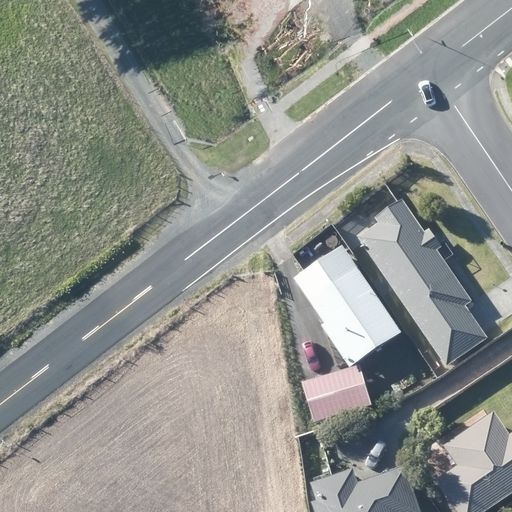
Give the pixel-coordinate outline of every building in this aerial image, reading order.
[(427,330),(451,364),(491,336),(468,305),(475,299),(439,248),(445,245),(433,229),(428,233),(404,200),(379,218),(383,224),(362,238),(427,330)] [(405,334),(407,332),(347,245),(299,278),(330,322),(327,324),(356,367),(405,334)] [(318,422),(376,404),(364,365),(356,367),(306,382),(318,422)] [(489,511),(511,496),(511,439),(509,441),(492,417),(446,450),(459,469),(436,485),(454,511),(489,511)] [(318,503),(314,504),(316,511),(420,511),(406,471),(359,487),(354,472),(313,487),(318,503)]
